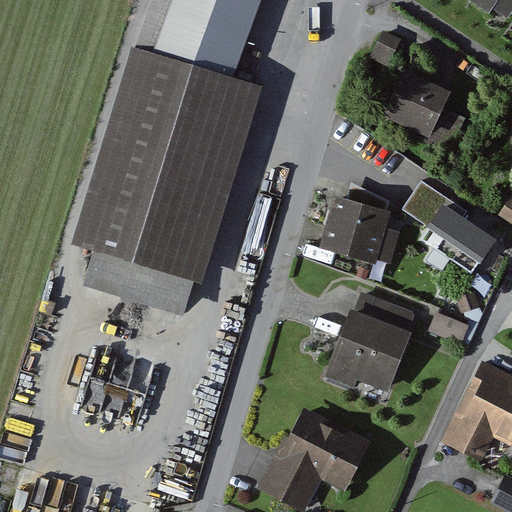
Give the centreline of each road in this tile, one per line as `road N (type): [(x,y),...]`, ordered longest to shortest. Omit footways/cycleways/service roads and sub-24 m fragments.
road 1 (unclassified): [(203,511),(361,0)]
road 2 (unknown): [(404,0),(511,76)]
